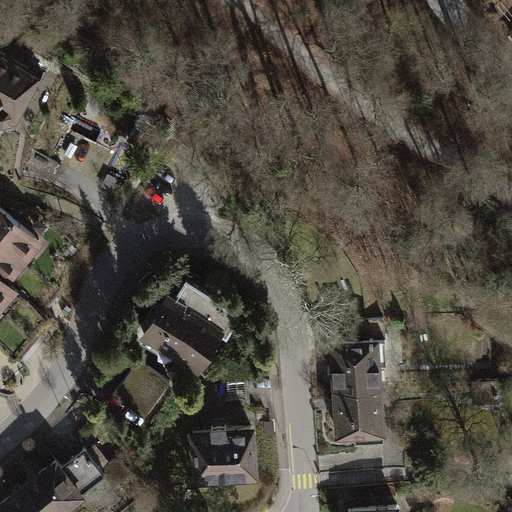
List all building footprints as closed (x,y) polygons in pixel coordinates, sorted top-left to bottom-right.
[(511,17),(511,0),(505,0),(501,3),(511,17)] [(0,39),(0,108),(12,115),(29,84),(35,88),(43,73),(37,70),(41,62),(0,39)] [(26,164),(59,182),(68,166),(35,148),(26,164)] [(0,236),(34,267),(53,246),(0,198),(0,236)] [(0,273),(15,287),(34,267),(0,236),(0,273)] [(0,311),(3,314),(22,293),(15,287),(0,273),(0,311)] [(176,296),(145,341),(172,359),(167,366),(179,374),(184,367),(205,382),(237,335),(244,339),(255,323),(197,284),(185,302),(176,296)] [(336,346),(339,393),(391,390),(390,367),(397,366),(395,324),(359,326),(360,345),(336,346)] [(138,362),(114,398),(150,422),(174,385),(138,362)] [(251,410),(251,390),(227,390),(227,410),(251,410)] [(339,393),(342,440),(360,439),(361,451),(395,449),(391,390),(339,393)] [(194,428),(195,481),(258,480),(258,427),(194,428)] [(59,457),(28,481),(51,511),(65,511),(112,477),(89,447),(66,465),(59,457)] [(51,511),(28,481),(0,502),(0,511),(51,511)]
